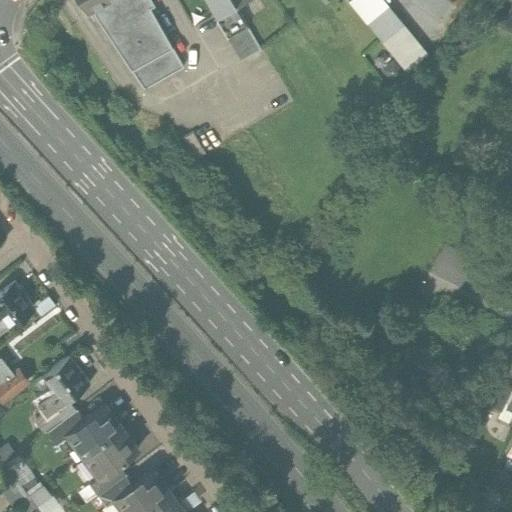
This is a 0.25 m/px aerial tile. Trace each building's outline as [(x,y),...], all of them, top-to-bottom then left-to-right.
[(96,0),(88,5),(144,90),(184,67),(149,7),(154,4),(151,0),(96,0)] [(210,0),(219,14),(236,4),(233,0),(210,0)] [(387,0),(350,0),(406,68),(428,50),(387,0)] [(453,0),(414,0),(441,18),(453,0)] [(511,0),(501,23),(511,27),(511,0)] [(242,60),(262,48),(248,25),(228,37),(242,60)] [(0,329),(33,306),(13,280),(0,289),(0,329)] [(47,294),(33,306),(40,316),(55,305),(47,294)] [(89,382),(68,355),(35,380),(34,382),(41,390),(34,396),(46,412),(47,414),(56,407),(89,382)] [(12,371),(0,356),(0,397),(2,400),(27,380),(17,367),(12,371)] [(501,410),(505,401),(511,389),(499,383),(489,405),(501,410)] [(66,432),(82,454),(121,426),(104,403),(83,419),(66,432)] [(64,418),(56,407),(47,414),(46,412),(34,421),(43,433),(48,430),(64,418)] [(76,409),(64,418),(48,430),(55,440),(66,432),(83,419),(76,409)] [(138,448),(121,426),(82,454),(98,476),(99,477),(118,463),(138,448)] [(5,441),(0,444),(0,457),(3,461),(14,453),(5,441)] [(5,462),(27,491),(36,483),(30,475),(32,474),(16,453),(5,462)] [(126,472),(118,463),(99,477),(98,476),(77,491),(85,502),(97,493),(125,473),(126,472)] [(101,511),(138,511),(168,490),(151,469),(133,483),(105,503),(99,508),(101,511)] [(133,483),(125,473),(97,493),(105,503),(133,483)] [(28,494),(37,504),(49,495),(42,485),(28,494)] [(177,501),(184,511),(200,499),(193,489),(177,501)] [(182,511),(184,511),(177,501),(168,490),(138,511),(182,511)] [(52,492),(49,495),(37,504),(38,505),(36,507),(40,511),(57,511),(64,508),(52,492)] [(19,506),(24,511),(25,511),(35,505),(30,498),(19,506)]
